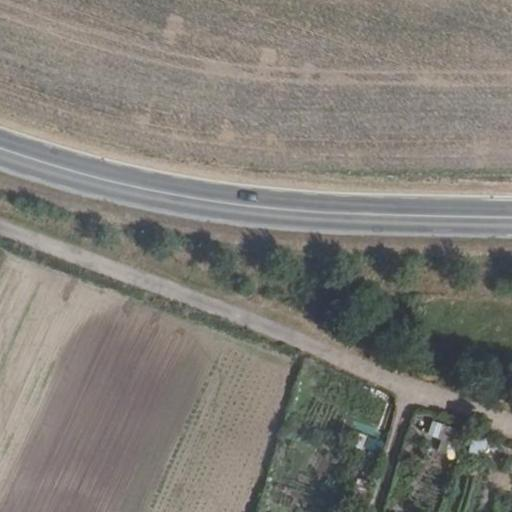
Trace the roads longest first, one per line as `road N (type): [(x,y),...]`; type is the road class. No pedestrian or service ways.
road 1 (track): [(0,225),(511,426)]
road 2 (secondary): [(0,150),(237,204),(511,216)]
road 3 (track): [(410,385),(373,511)]
